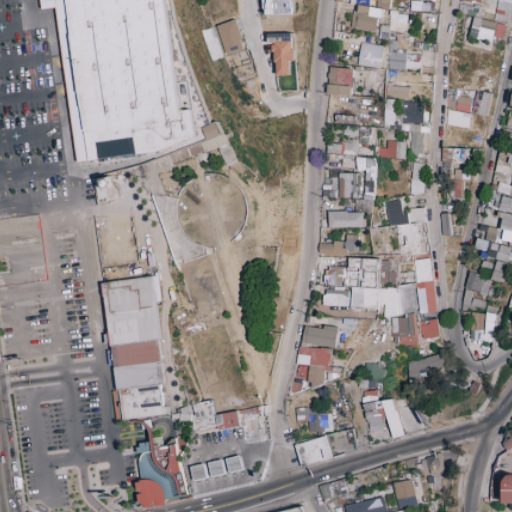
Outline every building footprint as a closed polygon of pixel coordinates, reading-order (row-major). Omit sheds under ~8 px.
[(79,163),(183,146),(194,137),(197,141),(187,149),(188,153),(183,154),(179,157),(172,158),(170,165),(181,157),(222,150),(225,170),(232,164),(225,123),(203,126),(205,134),(197,135),(193,109),(185,110),(166,0),(40,0),(42,9),(54,7),(79,163)] [(262,0),(263,15),(294,14),(293,0),(262,0)] [(334,0),(334,4),(358,6),(358,5),(388,8),(389,0),(334,0)] [(435,11),(435,0),(422,0),(422,1),(410,1),(410,11),(435,11)] [(458,0),(458,1),(460,2),(458,13),(478,17),(481,0),(458,0)] [(496,0),(493,20),(508,22),(511,0),(496,0)] [(375,31),(376,17),(382,18),(383,10),(352,7),(350,28),(375,31)] [(388,31),(406,31),(406,14),(388,14),(388,31)] [(494,37),(502,39),(505,24),(473,17),(468,37),(493,43),(494,37)] [(245,50),(235,20),(216,26),(226,56),(245,50)] [(290,75),(291,61),(294,61),(294,33),(268,33),(268,45),(275,45),(275,75),(290,75)] [(420,68),(420,54),(405,54),(405,50),(395,50),(395,41),(387,41),(387,68),(420,68)] [(356,64),(380,68),(383,46),(360,42),(356,64)] [(327,94),(351,95),(352,68),(328,67),(327,94)] [(408,86),(384,86),(384,97),(408,98),(408,86)] [(448,94),(446,110),(487,115),(490,92),(475,90),(474,98),(448,94)] [(423,102),(383,100),(382,128),(409,129),(408,154),(420,155),(423,102)] [(469,127),(470,114),(451,113),(450,126),(469,127)] [(362,137),(363,128),(343,126),(342,134),(362,137)] [(357,142),(328,141),(327,153),(356,154),(357,142)] [(405,142),(385,141),(385,148),(375,148),(375,157),(404,158),(405,142)] [(469,149),(442,148),(441,176),(452,176),(452,163),(468,163),(469,149)] [(364,196),(374,196),(375,159),(357,158),(357,170),(365,170),(364,196)] [(422,194),(423,163),(411,162),(409,193),(422,194)] [(356,173),(336,173),(336,170),(329,169),(328,178),(322,177),(322,197),(356,198),(356,173)]
